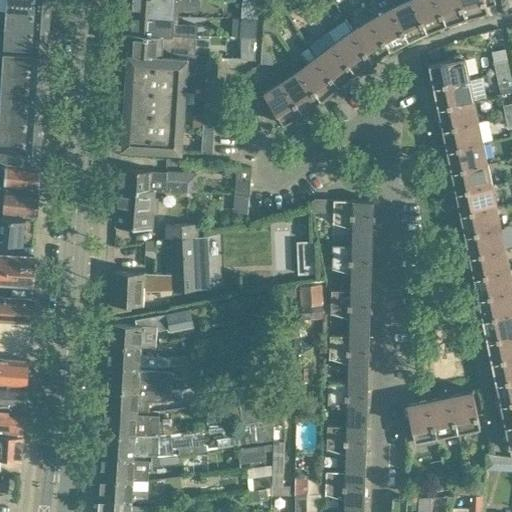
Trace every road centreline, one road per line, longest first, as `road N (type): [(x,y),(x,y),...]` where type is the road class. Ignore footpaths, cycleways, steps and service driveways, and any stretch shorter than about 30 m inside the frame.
road 1 (tertiary): [(53,511),(88,0)]
road 2 (residential): [(378,511),(392,178),(376,133),(365,129)]
road 3 (residential): [(365,129),(314,164),(270,173),(242,150),(238,74)]
